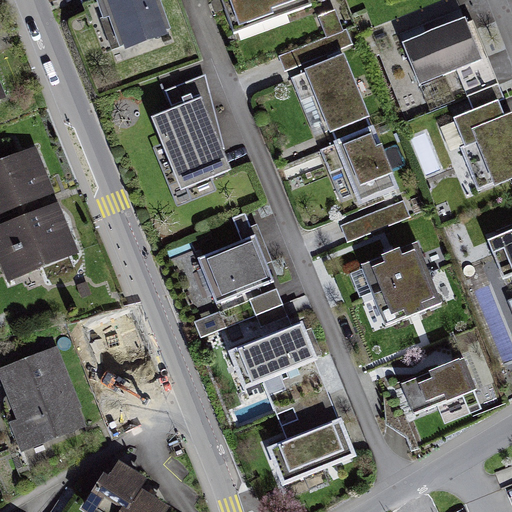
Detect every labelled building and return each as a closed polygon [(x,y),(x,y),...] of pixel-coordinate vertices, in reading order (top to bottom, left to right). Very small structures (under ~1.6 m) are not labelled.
[(160,0),(110,0),(128,52),(173,36),(160,0)] [(315,0),(232,0),(230,1),(242,32),(317,5),(315,0)] [(329,55),(351,47),(339,10),(317,17),(329,55)] [(476,22),(409,49),(425,90),(492,63),(476,22)] [(354,59),(296,81),(305,104),(327,95),(341,132),(376,119),(354,59)] [(0,110),(11,106),(0,73),(0,110)] [(213,104),(162,123),(188,195),(240,176),(213,104)] [(504,105),(462,121),(473,150),(487,145),(504,188),(511,184),(511,122),(511,123),(504,105)] [(383,131),(326,153),(335,179),(355,171),(368,206),(405,192),(383,131)] [(42,153),(0,169),(0,217),(58,196),(42,153)] [(404,200),(341,225),(348,243),(411,217),(404,200)] [(60,208),(0,230),(0,259),(9,282),(78,256),(60,208)] [(266,237),(204,261),(222,307),(284,283),(266,237)] [(511,238),(497,244),(511,283),(511,282),(511,238)] [(418,249),(357,274),(380,332),(442,307),(418,249)] [(250,298),(261,329),(290,318),(278,287),(250,298)] [(121,335),(89,344),(96,369),(115,363),(120,380),(155,370),(140,315),(117,322),(121,335)] [(228,346),(254,338),(249,322),(223,331),(228,346)] [(314,325),(236,356),(251,394),(270,387),(292,445),(281,449),(296,488),(367,461),(353,423),(342,428),(318,367),(328,363),(314,325)] [(59,358),(5,379),(21,420),(8,425),(21,457),(88,432),(59,358)] [(474,363),(406,385),(417,418),(484,396),(474,363)] [(155,484),(121,464),(92,511),(174,511),(148,496),(155,484)]
